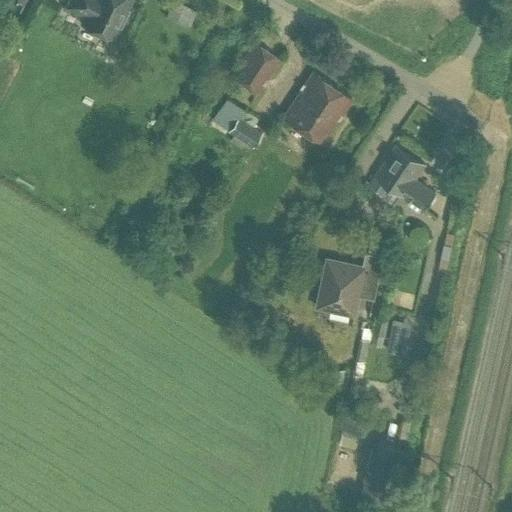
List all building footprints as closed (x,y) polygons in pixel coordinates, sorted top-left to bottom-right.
[(81,22),(115,38),(132,0),(68,0),(66,6),(84,15),(81,22)] [(232,75),(257,92),(279,58),(254,42),(232,75)] [(283,117),(322,143),(351,98),(312,73),(283,117)] [(231,131),(253,145),(260,134),(239,120),(231,131)] [(369,186),(379,191),(385,183),(425,210),(436,192),(417,179),(426,165),(396,145),(369,186)] [(442,257),(441,258),(449,259),(449,258),(452,245),(445,243),(442,257)] [(318,307),(357,316),(362,296),(374,299),(383,256),(368,253),(365,266),(328,257),(318,307)] [(377,318),(375,333),(386,335),(389,320),(377,318)] [(360,339),(356,361),(365,363),(370,341),(360,339)] [(331,382),(345,383),(345,370),(331,369),(331,382)] [(354,375),(350,396),(359,398),(363,377),(354,375)] [(347,408),(342,426),(366,433),(371,415),(347,408)] [(388,501),(392,488),(394,489),(405,450),(376,441),(365,481),(367,481),(364,495),(388,501)] [(370,460),(372,445),(357,442),(354,457),(370,460)]
